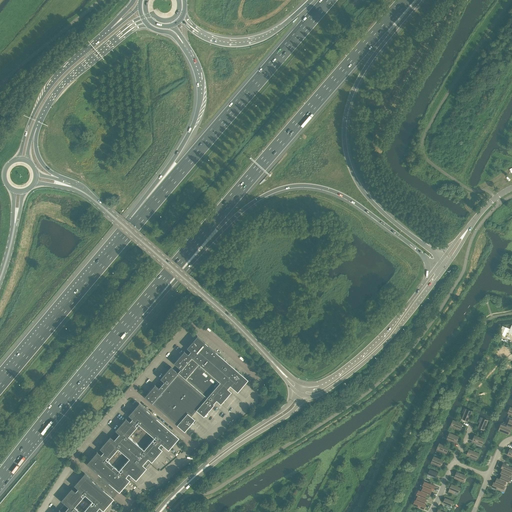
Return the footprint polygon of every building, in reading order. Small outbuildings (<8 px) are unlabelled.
[(502,326),(499,334),(505,336),(507,332),(508,328),(502,326)] [(248,380),(197,336),(186,348),(190,351),(188,354),(184,351),(173,363),(180,369),(179,371),(215,402),(216,400),(221,404),(231,392),(227,388),(230,386),(237,392),(248,380)] [(178,373),(170,366),(160,379),(164,382),(159,388),(155,384),(144,397),(184,431),(195,419),(191,416),(196,410),(203,416),(214,404),(213,403),(215,402),(179,371),(178,373)] [(161,443),(168,450),(171,446),(179,438),(139,403),(128,415),(132,419),(130,421),(126,418),(115,430),(119,434),(116,437),(145,461),(148,459),(151,462),(162,450),(158,446),(161,443)] [(464,414),(463,416),(464,417),(463,419),(468,421),(471,413),(472,412),(467,410),(466,411),(465,414),(464,414)] [(488,421),(483,419),(479,428),(484,430),(488,421)] [(458,429),(458,428),(461,429),(463,424),(454,420),(452,425),(456,427),(455,428),(458,429)] [(499,431),(508,434),(510,430),(511,427),(511,421),(510,421),(508,425),(508,426),(507,428),(501,426),(499,431)] [(451,433),(450,433),(448,438),(449,438),(457,442),(459,437),(451,433)] [(477,443),(477,442),(482,444),(484,439),(474,435),(472,440),(475,441),(474,442),(477,443)] [(146,468),(142,464),(145,461),(116,437),(114,440),(110,436),(99,449),(103,452),(101,455),(97,451),(86,464),(119,492),(126,484),(130,480),(126,476),(128,474),(136,480),(146,468)] [(449,447),(442,444),(440,443),(438,448),(442,450),(442,451),(443,452),(444,452),(445,451),(447,452),(449,447)] [(467,454),(476,458),(478,453),(469,449),(467,454)] [(444,460),(435,457),(434,456),(432,461),(433,462),(437,463),(436,464),(439,465),(439,464),(442,465),(444,460)] [(511,472),(511,473),(511,471),(511,466),(507,465),(503,463),(501,468),(503,469),(511,472)] [(430,469),(428,474),(436,478),(438,472),(430,469)] [(509,477),(511,472),(503,469),(501,474),(502,474),(509,477)] [(454,476),(457,477),(456,479),(459,480),(459,478),(464,480),(466,475),(457,471),(454,476)] [(98,511),(97,510),(99,507),(103,511),(114,498),(84,473),(74,485),(78,489),(75,491),(71,488),(61,500),(68,507),(66,510),(68,511),(98,511)] [(502,474),(500,479),(506,481),(505,481),(508,482),(510,477),(509,477),(502,474)] [(504,486),(505,481),(506,481),(500,479),(497,478),(495,482),(495,483),(504,486)] [(422,486),(423,487),(432,490),(433,491),(435,486),(424,481),(422,486)] [(496,489),(502,491),(504,486),(495,483),(495,482),(494,482),(492,487),(496,489)] [(455,491),(459,493),(461,488),(452,484),(448,492),(454,494),(455,491)] [(430,495),(432,490),(423,487),(421,491),(427,494),(430,495)] [(425,499),(427,494),(421,491),(418,490),(416,495),(417,496),(418,495),(425,499)] [(418,495),(417,496),(416,500),(425,504),(427,499),(425,499),(418,495)] [(443,503),(451,506),(454,501),(445,497),(443,503)] [(425,504),(416,500),(415,500),(413,505),(424,509),(426,504),(425,504)]
